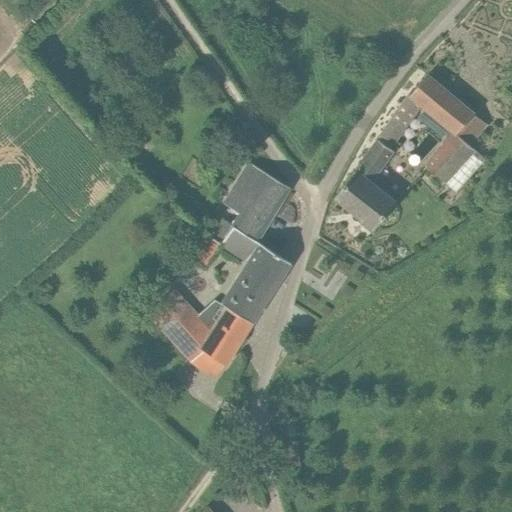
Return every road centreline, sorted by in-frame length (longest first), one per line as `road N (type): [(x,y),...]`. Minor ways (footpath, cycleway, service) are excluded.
road 1 (unclassified): [(311,225),(266,373),(258,431),(275,511)]
road 2 (unclassified): [(461,0),(369,113),(311,225)]
road 3 (unclassified): [(311,225),(298,187),(166,0)]
